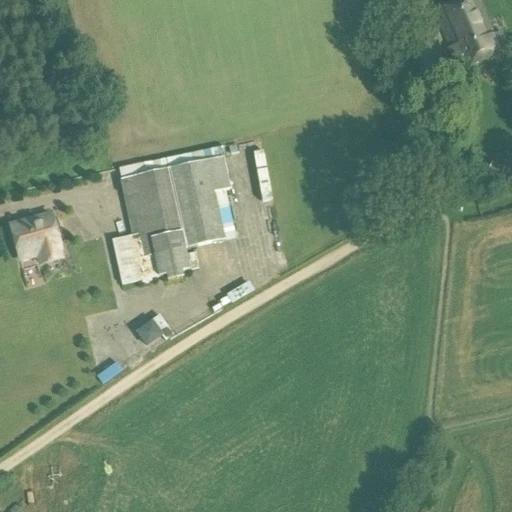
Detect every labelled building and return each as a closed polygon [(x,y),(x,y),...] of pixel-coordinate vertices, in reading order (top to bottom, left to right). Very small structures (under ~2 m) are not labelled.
[(464,0),(433,14),(449,51),(447,51),(457,74),(507,52),(499,35),(493,37),(476,0),(464,0)] [(397,54),(410,91),(442,79),(428,42),(397,54)] [(239,145),(241,156),(260,152),(269,199),(281,197),(270,139),(239,145)] [(112,242),(122,287),(166,277),(168,283),(182,280),(180,274),(189,272),(184,251),(224,242),(214,194),(232,190),(224,158),(121,182),(133,237),(112,242)] [(491,163),(485,178),(497,183),(504,168),(491,163)] [(10,229),(19,261),(38,256),(41,266),(61,261),(58,250),(60,250),(51,217),(10,229)] [(138,335),(146,347),(160,338),(151,325),(138,335)] [(26,399),(0,412),(0,431),(34,415),(26,399)]
